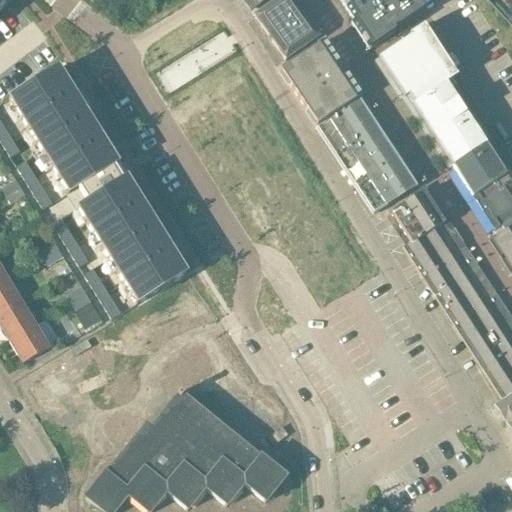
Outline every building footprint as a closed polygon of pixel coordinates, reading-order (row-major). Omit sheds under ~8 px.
[(238,0),(249,13),(265,0),(238,0)] [(269,40),(302,15),(291,0),(276,0),(252,18),(269,40)] [(338,0),(353,23),(350,25),(367,51),(393,34),(392,31),(397,28),(421,13),(412,0),(338,0)] [(269,40),(284,62),(318,37),(302,15),(269,40)] [(422,27),(407,37),(408,39),(382,56),(376,59),(402,99),(407,96),(413,105),(448,83),(456,78),(422,27)] [(315,128),(356,102),(355,102),(358,100),(360,98),(354,89),(346,77),(342,72),(337,64),(334,60),(325,47),(323,43),(321,44),(297,60),(278,73),(315,128)] [(57,70),(7,101),(67,197),(75,211),(135,306),(184,275),(171,253),(165,257),(151,235),(157,231),(155,229),(150,233),(136,211),(142,207),(140,204),(134,208),(121,186),(127,183),(125,180),(119,184),(110,169),(116,166),(114,163),(109,167),(95,145),(101,141),(99,139),(93,142),(80,120),(86,117),(84,114),(78,118),(65,96),(70,92),(57,70)] [(431,138),(468,113),(448,83),(413,105),(411,106),(431,138)] [(334,160),(377,131),(378,130),(377,129),(375,130),(373,126),(374,126),(368,116),(368,115),(367,113),(366,114),(359,102),(358,100),(355,102),(356,102),(315,128),(314,129),(334,160)] [(451,168),(488,144),(468,113),(431,138),(451,168)] [(334,160),(371,217),(413,189),(416,188),(415,186),(414,186),(405,173),(406,173),(405,171),(404,171),(396,159),(397,159),(396,157),(395,158),(387,146),(388,145),(387,143),(386,144),(380,134),(379,135),(377,131),(334,160)] [(5,133),(0,136),(0,145),(0,146),(10,140),(5,133)] [(10,140),(0,146),(5,153),(14,147),(10,140)] [(488,144),(451,168),(492,232),(500,227),(501,228),(511,221),(511,171),(507,175),(488,144)] [(14,147),(5,153),(9,160),(19,155),(14,147)] [(24,163),(14,169),(19,176),(28,170),(24,163)] [(28,170),(19,176),(23,183),(33,177),(28,170)] [(33,177),(23,183),(28,190),(37,184),(33,177)] [(0,190),(4,198),(19,189),(14,181),(0,190)] [(37,184),(28,190),(32,197),(42,192),(37,184)] [(19,189),(4,198),(9,206),(24,197),(19,189)] [(42,192),(32,197),(37,205),(46,199),(42,192)] [(409,245),(401,250),(402,252),(442,226),(442,225),(440,226),(420,195),(417,197),(416,197),(390,214),(409,245)] [(46,199),(37,205),(41,212),(51,206),(46,199)] [(60,221),(51,226),(55,234),(65,228),(60,221)] [(511,264),(511,221),(501,228),(503,232),(495,238),(511,264)] [(402,252),(421,282),(461,257),(450,240),(451,240),(442,226),(402,252)] [(65,228),(55,234),(60,241),(69,235),(65,228)] [(69,235),(60,241),(64,248),(73,242),(69,235)] [(73,242),(64,248),(69,255),(78,249),(73,242)] [(53,243),(38,252),(47,267),(62,259),(53,243)] [(78,249),(69,255),(73,262),(82,257),(78,249)] [(82,257),(73,262),(78,270),(87,264),(82,257)] [(421,282),(431,297),(471,272),(461,257),(421,282)] [(92,271),(82,277),(87,284),(96,279),(92,271)] [(431,297),(441,312),(480,287),(471,272),(431,297)] [(96,279),(87,284),(92,292),(101,286),(96,279)] [(0,316),(20,304),(6,281),(0,285),(0,316)] [(101,286),(92,292),(96,299),(106,293),(101,286)] [(441,312),(451,327),(491,301),(490,301),(480,287),(441,312)] [(70,305),(84,296),(80,288),(65,297),(70,305)] [(106,293),(96,299),(101,307),(110,301),(106,293)] [(84,296),(70,305),(75,313),(89,304),(84,296)] [(110,301),(101,307),(106,314),(115,308),(110,301)] [(451,327),(480,372),(511,352),(511,335),(509,331),(510,330),(491,301),(451,327)] [(0,329),(8,343),(34,327),(20,304),(0,316),(0,329)] [(115,308),(106,314),(110,322),(120,316),(115,308)] [(34,327),(8,343),(21,366),(47,350),(34,327)] [(511,392),(511,352),(480,372),(499,401),(511,392)] [(511,440),(511,392),(499,401),(500,402),(491,409),(511,440)] [(258,459),(178,394),(175,397),(176,397),(150,429),(145,425),(105,475),(103,474),(83,499),(98,511),(115,511),(126,499),(142,511),(150,511),(165,495),(186,511),(203,491),(225,508),(242,487),(264,504),(285,478),(259,457),(258,459)]
